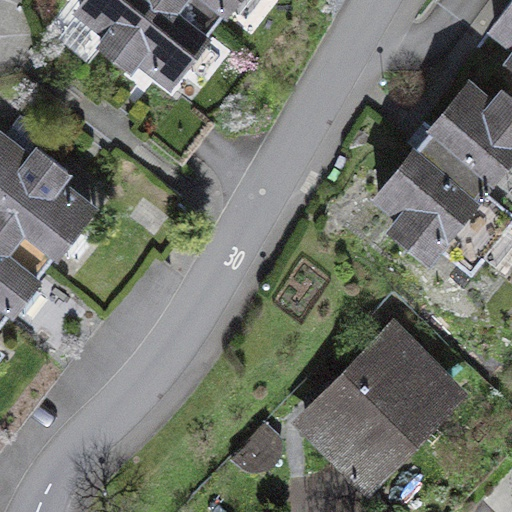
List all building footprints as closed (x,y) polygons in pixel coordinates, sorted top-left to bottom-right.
[(190,0),(83,0),(80,5),(175,78),(218,22),(190,0)] [(190,0),(218,22),(234,0),(190,0)] [(511,0),(505,0),(488,24),(511,41),(503,52),(511,58),(511,0)] [(470,72),(419,133),(511,209),(511,81),(504,75),(492,90),(470,72)] [(511,209),(419,133),(371,192),(393,210),(384,221),(429,258),(440,245),(470,270),(484,253),(497,263),(511,245),(511,234),(505,229),(511,220),(511,209)] [(6,134),(0,141),(0,222),(57,264),(101,204),(6,134)] [(0,222),(0,314),(13,324),(57,264),(0,222)] [(0,314),(0,340),(13,324),(0,314)] [(466,391),(394,317),(297,410),(369,484),(466,391)]
